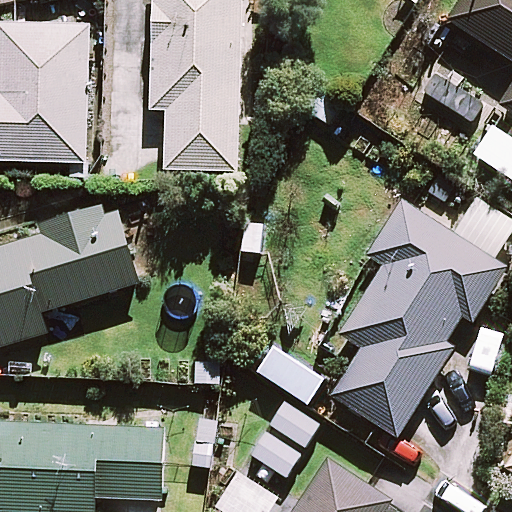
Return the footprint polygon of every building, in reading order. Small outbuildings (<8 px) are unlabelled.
[(253,0),(164,0),(160,118),(175,118),(173,176),(248,178),(253,0)] [(511,0),(474,0),(457,27),(511,61),(511,105),(509,110),(511,112),(511,0)] [(102,32),(6,28),(4,94),(0,93),(0,167),(97,171),(102,32)] [(348,103),(323,87),(305,116),(329,132),(348,103)] [(407,444),(465,353),(457,348),(473,323),(483,330),(511,284),(511,269),(412,206),(376,261),(393,272),(349,341),(371,355),(340,402),(407,444)] [(150,291),(128,218),(115,222),(112,212),(49,231),(52,241),(0,256),(0,357),(59,339),(53,320),(150,291)] [(327,396),(269,359),(259,375),(317,412),(327,396)] [(326,427),(286,403),(252,460),(292,484),(326,427)] [(173,507),(176,434),(0,427),(0,511),(106,511),(107,505),(173,507)] [(398,511),(402,506),(337,465),(306,511),(398,511)]
